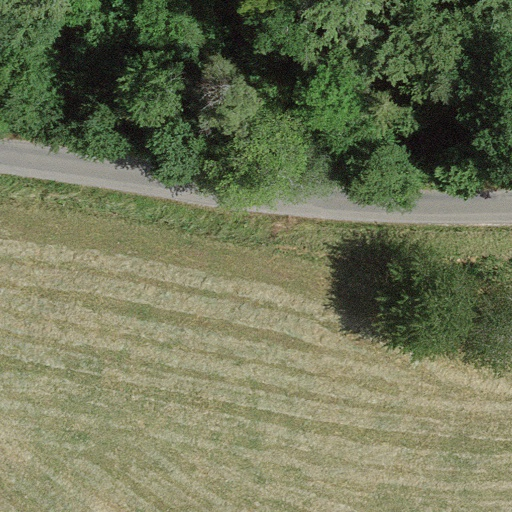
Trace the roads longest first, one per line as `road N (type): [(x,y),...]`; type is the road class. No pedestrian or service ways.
road 1 (unclassified): [(511,206),(309,205),(0,162)]
road 2 (track): [(309,205),(341,160),(387,140),(511,40)]
